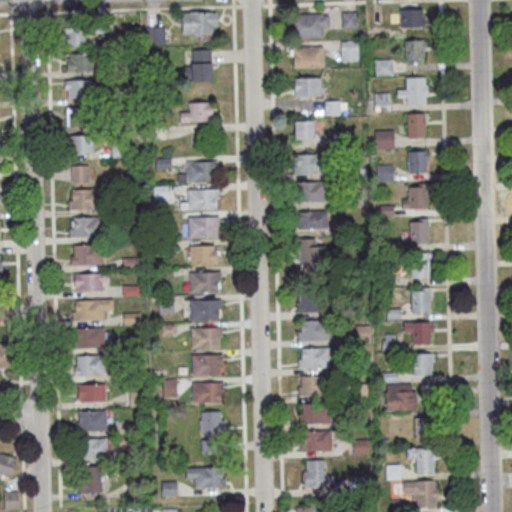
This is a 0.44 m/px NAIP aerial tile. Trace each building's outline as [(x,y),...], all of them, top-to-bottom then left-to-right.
[(400,29),(399,11),(423,11),(423,19),(425,19),(425,28),(400,29)] [(216,12),(178,12),(178,33),(216,33),(216,12)] [(356,13),(357,30),(342,30),(342,14),(356,13)] [(322,17),(329,17),(329,29),(323,29),(323,38),(290,39),(289,16),(322,15),(322,17)] [(85,47),(85,26),(65,26),(65,47),(85,47)] [(164,45),(164,26),(147,26),(147,45),(164,45)] [(358,42),(358,62),(341,63),(341,43),(358,42)] [(423,43),(426,43),(426,52),(423,52),(423,64),(405,64),(405,42),(423,42),(423,43)] [(323,48),(324,69),(294,70),(293,49),(323,48)] [(186,63),(186,81),(211,81),(211,49),(192,49),(192,63),(186,63)] [(92,71),(92,52),(66,52),(66,71),(92,71)] [(392,61),(392,77),(375,77),(375,61),(392,61)] [(90,98),(90,79),(64,79),(64,98),(90,98)] [(321,79),(321,98),(294,99),(294,80),(321,79)] [(406,98),(397,99),(396,91),(406,91),(405,79),(425,79),(425,86),(427,86),(428,98),(426,98),(426,106),(406,106),(406,98)] [(390,95),(390,111),(375,112),(374,95),(390,95)] [(190,102),(190,112),(180,112),(180,122),(213,122),(213,102),(190,102)] [(324,103),(339,102),(340,117),(325,117),(324,103)] [(66,107),(66,126),(91,126),(91,107),(66,107)] [(406,115),(425,115),(426,139),(407,140),(406,115)] [(314,123),(314,140),(295,141),(295,123),(314,123)] [(394,132),(394,150),(375,151),(374,132),(394,132)] [(331,133),(350,133),(351,152),(332,152),(331,133)] [(93,135),(68,135),(68,153),(93,153),(93,135)] [(429,153),(429,162),(426,162),(426,174),(408,175),(407,153),(429,153)] [(294,159),(297,158),(297,156),(332,155),(333,163),(324,163),(324,175),(294,176),(293,167),(297,167),(297,166),(294,166),(294,159)] [(217,161),(186,161),(186,172),(177,172),(177,182),(217,182),(217,161)] [(71,182),(88,182),(88,164),(71,164),(71,182)] [(358,164),(358,176),(346,177),(345,164),(358,164)] [(392,166),(393,183),(377,183),(376,167),(392,166)] [(294,204),(294,195),(297,195),(297,183),(325,183),(325,204),(294,204)] [(69,209),(97,209),(97,188),(69,188),(69,209)] [(217,188),(187,188),(187,200),(181,200),(181,209),(217,209),(217,188)] [(409,210),(402,210),(401,202),(408,201),(408,189),(427,189),(428,210),(409,211),(409,210)] [(362,191),(363,207),(347,207),(346,191),(362,191)] [(394,207),(394,217),(380,217),(379,207),(394,207)] [(298,231),(297,223),(300,223),(300,213),(327,213),(327,230),(298,231)] [(69,216),(69,237),(99,237),(99,216),(69,216)] [(219,216),(189,216),(189,236),(219,236),(219,216)] [(428,220),(429,239),(428,239),(428,245),(410,246),(409,224),(419,223),(419,220),(428,220)] [(341,223),(355,222),(355,233),(341,234),(341,223)] [(299,273),(298,241),(316,240),(316,248),(325,247),(326,273),(299,273)] [(394,242),(394,252),(380,253),(380,243),(394,242)] [(220,244),(189,244),(189,263),(220,263),(220,244)] [(71,245),(71,266),(104,266),(104,245),(71,245)] [(428,254),(429,280),(411,280),(410,255),(428,254)] [(220,271),(189,271),(189,291),(220,291),(220,271)] [(107,274),(72,274),(72,291),(107,291),(107,274)] [(395,277),(396,287),(381,287),(381,277),(395,277)] [(430,314),(411,315),(411,293),(421,293),(420,289),(429,289),(430,314)] [(299,295),(328,294),(328,314),(297,314),(297,305),(299,305),(299,295)] [(220,319),(220,299),(189,299),(189,319),(220,319)] [(112,309),(112,300),(74,300),(74,321),(103,321),(103,309),(112,309)] [(341,302),(358,302),(358,318),(342,318),(341,302)] [(387,311),(401,311),(401,321),(387,321),(387,311)] [(298,343),(298,334),(301,334),(301,322),(328,322),(329,342),(298,343)] [(412,334),(404,334),(404,324),(430,323),(430,325),(433,325),(433,334),(430,334),(431,346),(413,346),(412,334)] [(190,327),(190,347),(221,347),(221,327),(190,327)] [(103,328),(72,328),(72,348),(103,348),(103,328)] [(356,328),(370,328),(371,344),(356,345),(356,328)] [(394,336),(395,342),(396,342),(397,352),(382,353),(382,336),(394,336)] [(0,368),(10,369),(10,346),(0,346),(0,368)] [(301,350),(329,350),(330,369),(302,370),(298,370),(298,361),(301,361),(301,350)] [(191,374),(218,374),(218,354),(191,354),(191,374)] [(104,356),(74,356),(74,377),(104,377),(104,356)] [(413,356),(431,356),(432,378),(413,378),(413,356)] [(398,374),(398,384),(383,385),(382,374),(398,374)] [(299,398),(299,389),(301,389),(301,378),(329,377),(330,398),(299,398)] [(222,381),(193,381),(193,402),(222,402),(222,381)] [(104,385),(77,385),(77,402),(104,402),(104,385)] [(368,386),(368,400),(351,401),(351,386),(368,386)] [(387,413),(387,386),(411,386),(411,394),(416,394),(417,412),(387,413)] [(330,405),(331,426),(300,426),(300,417),(302,417),(302,406),(330,405)] [(200,410),(200,452),(223,452),(223,410),(200,410)] [(106,411),(77,411),(77,432),(106,432),(106,411)] [(342,419),(359,418),(359,429),(343,429),(342,419)] [(433,431),(436,431),(436,441),(433,441),(433,442),(414,442),(414,420),(433,420),(433,431)] [(300,454),(300,445),(303,445),(303,433),(331,432),(331,453),(300,454)] [(79,460),(107,460),(107,439),(79,439),(79,460)] [(353,442),(368,441),(369,456),(353,456),(353,442)] [(433,451),(437,451),(437,461),(434,461),(434,474),(416,475),(416,460),(407,460),(407,451),(433,450),(433,451)] [(0,474),(0,452),(17,457),(11,477),(0,474)] [(307,474),(307,462),(325,462),(325,477),(333,477),(334,484),(326,484),(326,488),(304,489),(304,474),(307,474)] [(385,467),(401,466),(401,481),(386,481),(385,467)] [(79,467),(80,493),(101,493),(101,467),(79,467)] [(224,467),(186,467),(186,478),(195,478),(195,487),(224,487),(224,467)] [(349,478),(364,478),(365,492),(349,493),(349,478)] [(435,490),(438,490),(438,502),(436,502),(436,510),(417,510),(417,502),(414,502),(413,495),(403,495),(403,484),(416,484),(416,482),(435,482),(435,490)] [(3,490),(18,490),(19,508),(4,508),(3,490)] [(407,501),(407,511),(393,511),(393,502),(407,501)] [(342,502),(342,511),(332,511),(332,503),(342,502)]
